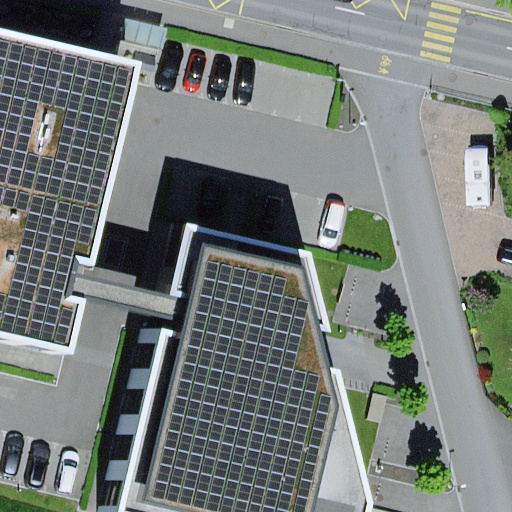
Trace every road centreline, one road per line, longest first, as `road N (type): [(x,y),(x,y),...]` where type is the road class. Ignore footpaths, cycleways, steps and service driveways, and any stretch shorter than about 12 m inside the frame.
road 1 (unclassified): [(370,15),(490,511)]
road 2 (primary): [(511,49),(370,15)]
